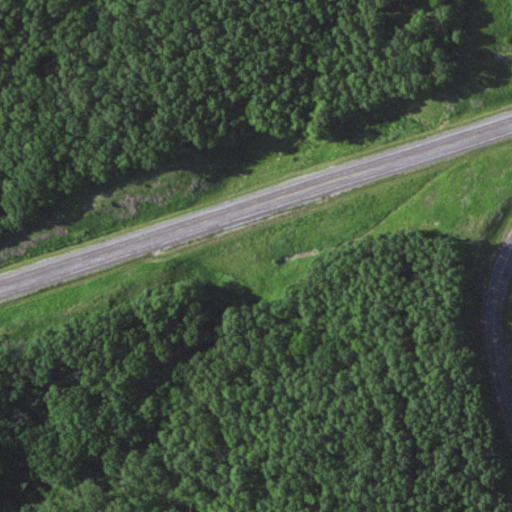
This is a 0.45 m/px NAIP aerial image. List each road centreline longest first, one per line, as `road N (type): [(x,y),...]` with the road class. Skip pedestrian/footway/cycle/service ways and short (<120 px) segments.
road 1 (primary): [(511,122),(0,287)]
road 2 (tertiary): [(511,412),(494,309),(511,242)]
